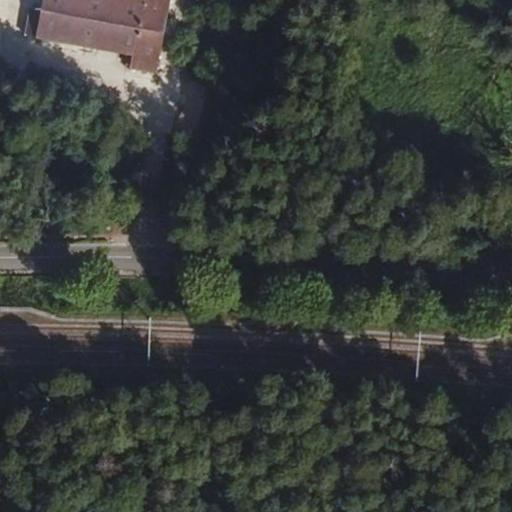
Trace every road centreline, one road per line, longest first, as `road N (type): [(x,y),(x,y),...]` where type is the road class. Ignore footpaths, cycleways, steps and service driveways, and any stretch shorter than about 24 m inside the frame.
road 1 (tertiary): [(0,260),(511,291)]
road 2 (residential): [(0,477),(160,511)]
